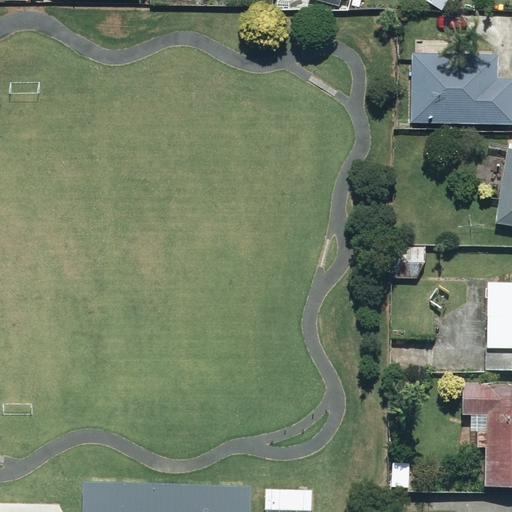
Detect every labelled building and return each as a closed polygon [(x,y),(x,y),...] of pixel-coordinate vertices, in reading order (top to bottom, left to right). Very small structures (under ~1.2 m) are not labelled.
[(430,0),(443,9),(449,0),(430,0)] [(412,56),(411,122),(511,124),(511,78),(494,78),(495,58),(412,56)] [(511,134),(510,135),(497,221),(511,223),(511,134)] [(426,248),(395,247),(394,279),(425,280),(426,248)] [(511,281),(490,281),(489,350),(511,349),(511,281)] [(511,383),(467,381),(466,410),(473,410),(472,431),(489,432),(486,484),(511,485),(511,383)] [(412,462),(394,462),(395,488),(412,488),(412,462)] [(256,511),(257,484),(85,479),(84,511),(256,511)]
